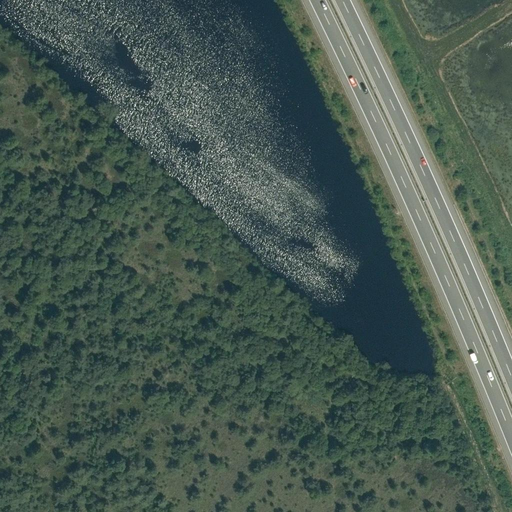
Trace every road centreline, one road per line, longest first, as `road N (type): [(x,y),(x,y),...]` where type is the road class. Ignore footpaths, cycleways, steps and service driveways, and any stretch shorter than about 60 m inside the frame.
road 1 (motorway): [(317,0),(511,436)]
road 2 (motorway): [(511,379),(342,0)]
